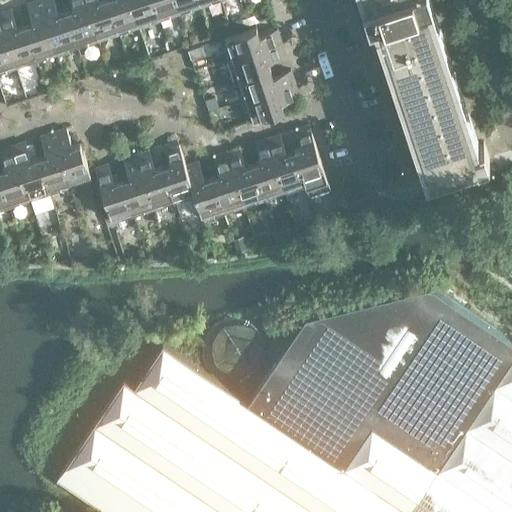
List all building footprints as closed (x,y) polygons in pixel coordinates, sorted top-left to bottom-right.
[(57,53),(39,0),(33,0),(26,2),(32,21),(25,23),(37,59),(57,53)] [(78,46),(66,9),(58,12),(54,0),(39,0),(57,53),(78,46)] [(98,39),(85,0),(70,0),(73,7),(66,9),(78,46),(98,39)] [(119,32),(108,0),(85,0),(98,39),(119,32)] [(139,25),(130,0),(108,0),(119,32),(139,25)] [(160,19),(153,0),(130,0),(139,25),(160,19)] [(180,12),(176,0),(153,0),(160,19),(180,12)] [(201,5),(199,0),(176,0),(180,12),(201,5)] [(479,142),(431,0),(361,0),(369,25),(375,23),(426,177),(477,160),(478,161),(489,157),(483,140),(479,142)] [(37,59),(25,23),(17,26),(11,7),(0,11),(0,17),(16,66),(37,59)] [(0,71),(16,66),(0,17),(0,71)] [(227,58),(281,40),(277,27),(259,33),(256,25),(220,37),(227,58)] [(270,67),(267,59),(286,53),(281,40),(227,58),(234,79),(270,67)] [(240,99),(295,81),(290,68),(272,74),(270,67),(234,79),(240,99)] [(284,108),(281,100),(299,94),(295,81),(240,99),(247,120),(284,108)] [(327,177),(309,123),(295,127),(301,146),(294,148),(306,184),(327,177)] [(92,178),(80,142),(72,144),(66,126),(53,130),(71,185),(92,178)] [(71,185),(53,130),(40,135),(46,153),(38,155),(50,192),(71,185)] [(306,184),(294,148),(286,151),(280,132),(267,137),(285,191),(306,184)] [(285,191),(267,137),(254,141),(260,159),(253,162),(265,198),(285,191)] [(50,192),(38,155),(31,158),(25,139),(12,144),(30,198),(50,192)] [(195,194),(185,164),(186,164),(177,139),(164,143),(170,162),(162,164),(174,200),(195,194)] [(30,198),(12,144),(0,147),(0,151),(5,166),(0,167),(0,176),(9,205),(30,198)] [(265,198),(253,162),(245,164),(239,146),(226,150),(244,205),(265,198)] [(174,200),(162,164),(155,167),(149,148),(136,153),(154,207),(174,200)] [(244,205),(226,150),(213,155),(219,173),(212,175),(224,211),(244,205)] [(154,207),(136,153),(123,157),(129,175),(121,178),(133,214),(154,207)] [(224,211),(212,175),(204,178),(198,159),(186,164),(185,164),(195,194),(203,218),(224,211)] [(133,214),(121,178),(114,180),(108,162),(94,166),(113,221),(133,214)] [(0,208),(9,205),(0,176),(0,208)] [(511,511),(511,338),(429,282),(306,313),(248,399),(163,342),(134,384),(123,377),(56,477),(108,511),(511,511)] [(211,326),(210,327),(208,329),(206,332),(204,335),(203,337),(203,339),(202,341),(202,343),(201,346),(201,347),(201,350),(202,354),(203,358),(204,361),(206,365),(208,368),(211,371),(213,373),(216,376),(219,377),(221,378),(224,379),(227,380),(231,380),(234,380),(236,380),(240,379),(244,378),(247,377),(251,375),(253,373),(255,371),(258,368),(260,365),(262,361),(263,358),(263,357),(264,354),(264,351),(265,349),(264,346),(264,344),(264,342),(263,340),(263,337),(261,335),(260,332),(259,330),(257,328),(256,327),(254,325),(252,323),(248,321),(245,319),(243,318),(239,317),(236,317),(232,317),(227,317),(223,318),(221,319),(218,321),(216,322),(213,324),(211,326)]
